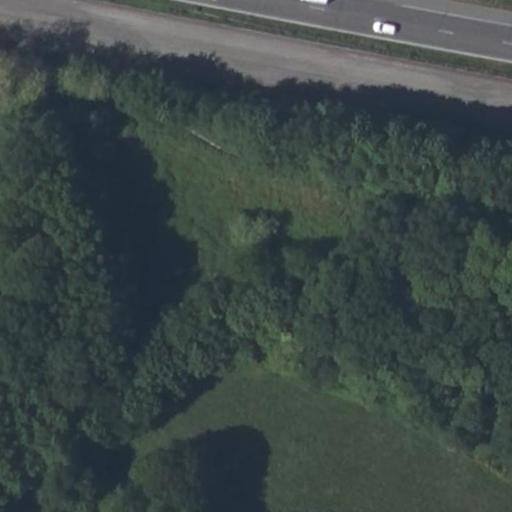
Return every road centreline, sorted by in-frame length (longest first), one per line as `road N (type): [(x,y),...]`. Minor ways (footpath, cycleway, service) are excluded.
road 1 (trunk): [(0,3),(511,101)]
road 2 (trunk): [(511,43),(276,0)]
